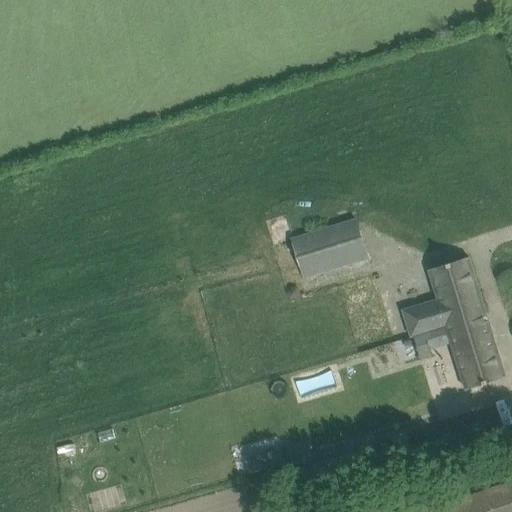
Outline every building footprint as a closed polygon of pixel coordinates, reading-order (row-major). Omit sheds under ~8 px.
[(305,281),(371,261),(358,220),(293,242),(305,281)] [(439,299),(402,310),(410,337),(414,336),(424,333),(447,326),(448,328),(487,316),(469,258),(430,270),(439,299)] [(487,316),(448,328),(452,343),(467,389),(506,377),(487,316)] [(424,333),(414,336),(421,358),(431,355),(429,350),(424,333)] [(368,477),(360,450),(313,464),(321,491),(368,477)] [(246,460),(250,474),(282,465),(278,451),(246,460)] [(511,511),(511,482),(511,480),(422,511),(511,511)]
